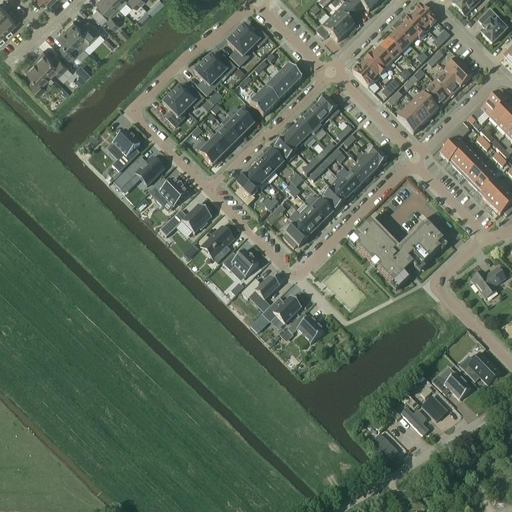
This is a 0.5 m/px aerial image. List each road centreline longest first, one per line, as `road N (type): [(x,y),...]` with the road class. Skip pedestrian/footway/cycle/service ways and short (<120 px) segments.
road 1 (residential): [(258,0),(185,57),(135,111),(210,188)]
road 2 (unclassified): [(341,511),(511,404)]
road 3 (residential): [(511,366),(439,292),(440,277),(483,238)]
road 4 (residential): [(417,158),(295,278)]
road 5 (residential): [(330,71),(210,188)]
road 6 (residential): [(210,188),(295,278)]
road 7 (residential): [(417,158),(330,71)]
